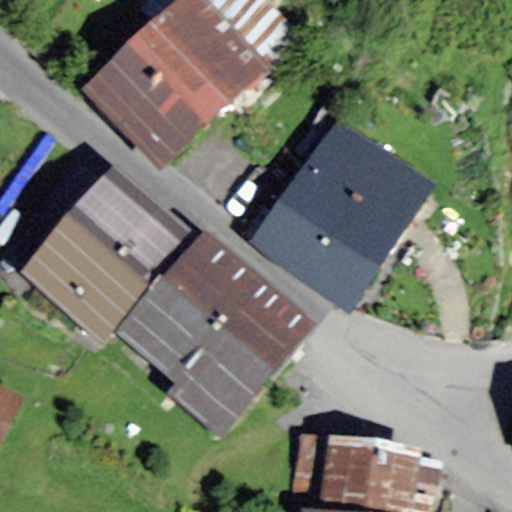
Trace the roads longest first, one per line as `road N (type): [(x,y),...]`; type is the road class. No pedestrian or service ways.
road 1 (tertiary): [(0,58),(83,135),(410,395)]
road 2 (tertiary): [(410,395),(511,469)]
